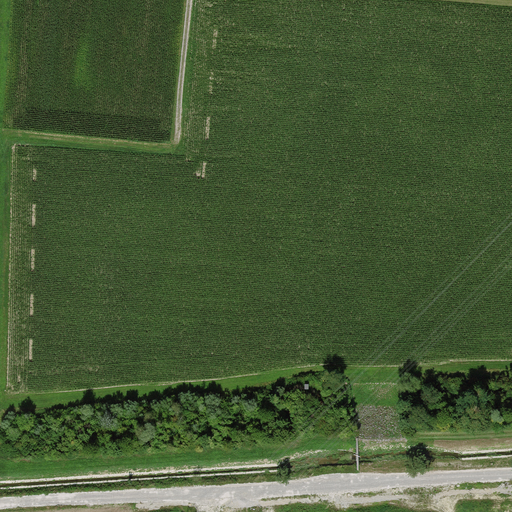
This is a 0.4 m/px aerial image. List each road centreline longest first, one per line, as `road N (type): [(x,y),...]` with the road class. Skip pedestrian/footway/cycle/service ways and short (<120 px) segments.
road 1 (track): [(511,487),(99,511)]
road 2 (track): [(189,0),(173,147)]
